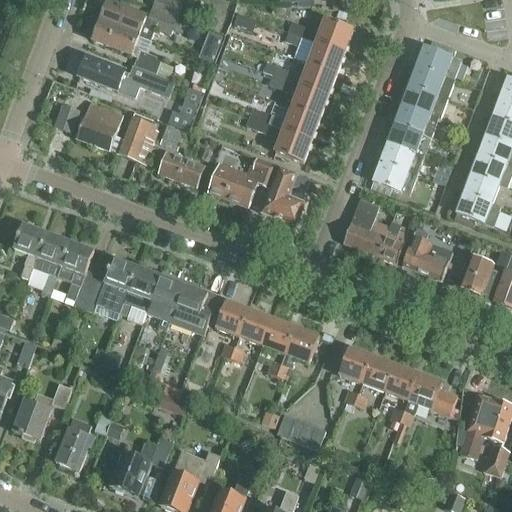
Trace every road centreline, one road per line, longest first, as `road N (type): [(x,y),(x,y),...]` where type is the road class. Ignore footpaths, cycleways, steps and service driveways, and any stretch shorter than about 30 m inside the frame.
road 1 (residential): [(304,281),(0,162)]
road 2 (residential): [(304,281),(404,23)]
road 3 (residential): [(511,361),(304,281)]
road 4 (residential): [(0,161),(64,0)]
